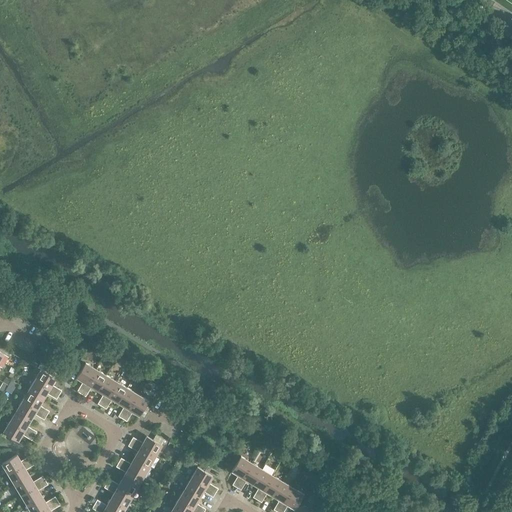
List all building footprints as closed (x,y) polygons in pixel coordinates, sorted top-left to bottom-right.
[(42,363),(39,368),(41,369),(44,371),(48,373),(49,374),(55,377),(58,372),(57,372),(53,370),(44,364),(42,363)] [(85,363),(84,364),(76,377),(77,378),(83,381),(77,391),(81,394),(96,369),(86,363),(85,363)] [(40,369),(34,379),(59,394),(61,390),(52,384),(55,378),(55,379),(56,378),(55,377),(49,374),(48,373),(44,371),(41,369),(40,369)] [(106,375),(96,369),(81,394),(85,396),(91,386),(98,390),(106,375)] [(102,406),(116,382),(106,375),(98,390),(104,393),(98,404),(102,406)] [(34,379),(28,390),(43,399),(47,393),(56,399),(59,394),(34,379)] [(127,388),(116,382),(102,406),(106,408),(112,398),(118,402),(127,388)] [(118,416),(122,418),(137,394),(127,388),(118,402),(124,406),(118,416)] [(28,390),(22,400),(46,415),(49,411),(39,405),(43,399),(28,390)] [(147,400),(137,394),(122,418),(126,421),(132,411),(138,414),(138,415),(139,415),(148,400),(147,400)] [(22,400),(16,410),(30,419),(34,413),(44,419),(46,415),(22,400)] [(16,410),(9,421),(34,436),(37,431),(27,425),(30,419),(16,410)] [(3,431),(10,436),(11,437),(11,436),(18,441),(18,440),(22,434),(31,440),(34,436),(9,421),(3,431)] [(156,434),(153,439),(160,444),(163,440),(163,439),(164,439),(156,434)] [(162,445),(160,444),(153,439),(152,439),(147,436),(143,443),(133,437),(130,441),(155,455),(161,445),(162,445)] [(149,466),(155,455),(130,441),(128,445),(138,451),(134,457),(149,466)] [(8,474),(32,460),(30,455),(20,461),(16,455),(2,463),(2,464),(8,474)] [(236,487),(251,463),(241,457),(241,456),(240,456),(231,471),(232,471),(238,475),(232,484),(236,487)] [(118,462),(143,476),(149,466),(134,457),(131,464),(121,458),(118,462)] [(8,474),(14,484),(28,475),(25,469),(35,464),(32,460),(8,474)] [(123,478),(137,487),(143,476),(118,462),(116,466),(126,472),(123,478)] [(261,469),(251,463),(236,487),(240,489),(247,479),(253,483),(261,469)] [(197,468),(191,478),(215,492),(218,488),(208,482),(209,480),(211,476),(212,476),(197,467),(197,468)] [(253,497),(257,499),(272,475),(261,469),(253,483),(259,487),(253,497)] [(14,484),(21,495),(45,480),(43,476),(32,482),(28,475),(14,484)] [(282,481),(272,475),(257,499),(261,502),(267,492),(273,496),(282,481)] [(106,483),(131,497),(137,487),(123,478),(119,485),(109,479),(106,483)] [(191,478),(185,488),(199,497),(203,490),(213,496),(215,492),(191,478)] [(47,484),(45,480),(21,495),(27,505),(41,496),(38,490),(47,484)] [(278,511),(292,487),(282,481),(273,496),(279,499),(274,509),(278,511)] [(110,499),(125,507),(131,497),(106,483),(104,487),(114,493),(110,499)] [(302,494),(292,487),(278,511),(282,511),(288,504),(294,508),(303,494),(302,493),(302,494)] [(199,497),(185,488),(178,499),(200,511),(203,511),(205,509),(195,503),(199,497)] [(27,505),(31,511),(38,511),(57,501),(55,497),(45,503),(41,496),(27,505)] [(94,503),(109,511),(122,511),(125,507),(110,499),(107,505),(97,499),(94,503)] [(200,511),(178,499),(172,509),(177,511),(190,511),(191,511),(200,511)] [(50,511),(50,510),(60,505),(57,501),(38,511),(50,511)] [(99,511),(109,511),(94,503),(92,508),(99,511)]
